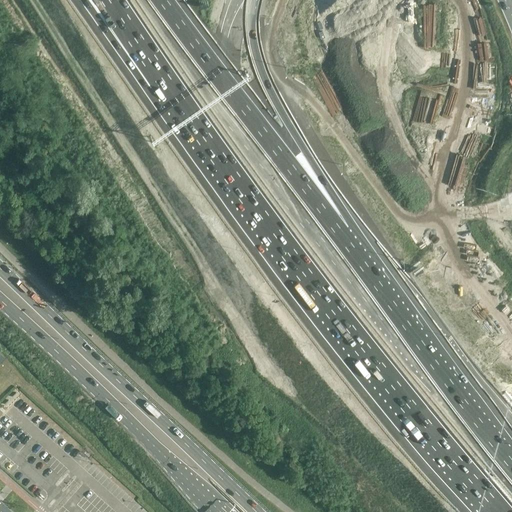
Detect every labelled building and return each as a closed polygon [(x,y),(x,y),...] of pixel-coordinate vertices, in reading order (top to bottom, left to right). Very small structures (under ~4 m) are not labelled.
[(409,50),(399,53),(403,66),(408,65),(408,67),(417,64),(415,59),(422,58),(420,51),(416,38),(406,41),(409,50)] [(329,87),(349,116),(357,111),(361,117),(363,115),(351,97),(348,99),(337,82),(333,84),(329,87)] [(441,143),(450,144),(450,137),(457,137),(458,126),(442,125),(441,143)] [(405,132),(399,134),(420,177),(426,174),(405,132)] [(505,249),(511,245),(511,228),(510,225),(496,233),(505,249)] [(476,277),(487,269),(485,265),(492,261),(469,227),(457,236),(461,241),(454,246),(476,277)]
